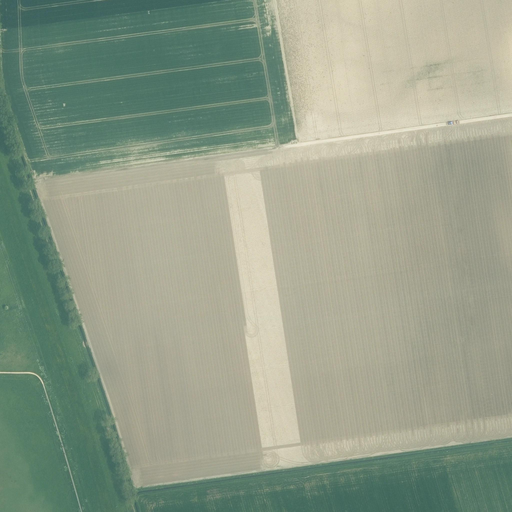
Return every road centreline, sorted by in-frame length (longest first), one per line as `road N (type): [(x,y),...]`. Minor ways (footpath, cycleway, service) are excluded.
road 1 (track): [(0,117),(129,511)]
road 2 (track): [(281,146),(511,115)]
